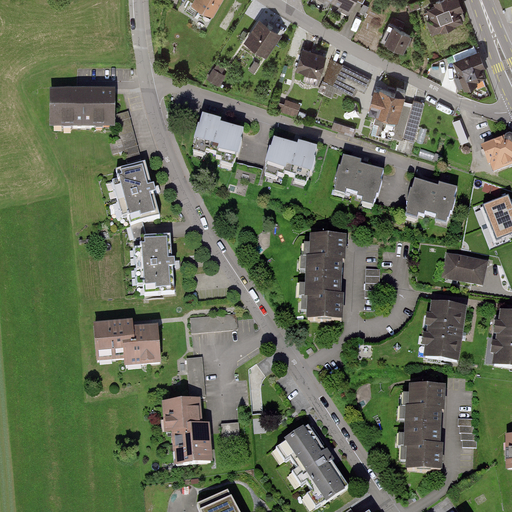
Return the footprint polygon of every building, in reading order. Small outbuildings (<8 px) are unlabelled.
[(221,0),(191,0),(189,4),(211,17),(221,0)] [(364,0),(323,0),(349,13),(355,1),(363,4),(364,0)] [(455,0),(443,0),(422,7),(431,33),(464,22),(455,0)] [(281,34),(258,19),(243,44),(266,58),(281,34)] [(394,27),(386,44),(403,53),(411,35),(394,27)] [(474,52),(450,59),(461,92),(484,85),(474,52)] [(326,60),(304,53),(298,70),(320,77),(326,60)] [(259,57),(252,68),(258,72),(265,61),(259,57)] [(372,79),(333,61),(326,80),(353,95),(357,87),(366,91),(372,79)] [(220,84),(228,67),(219,62),(210,79),(220,84)] [(395,96),(376,90),(368,115),(377,118),(371,136),(391,142),(392,138),(403,102),(406,92),(397,89),(395,96)] [(112,96),(50,95),(50,132),(112,133),(112,96)] [(281,111),(301,113),(302,102),(282,100),(281,111)] [(408,103),(403,102),(392,138),(403,141),(403,139),(415,142),(425,106),(413,102),(413,105),(408,103)] [(129,112),(115,116),(128,165),(142,161),(135,136),(129,112)] [(214,122),(194,116),(185,145),(229,159),(237,133),(213,126),(214,122)] [(511,138),(511,136),(484,146),(495,172),(511,165),(511,138)] [(295,149),(273,143),(265,170),(309,184),(319,150),(297,143),(295,149)] [(360,163),(343,158),(333,192),(376,204),(384,175),(359,167),(360,163)] [(146,164),(116,172),(130,226),(160,218),(146,164)] [(432,190),(408,183),(399,214),(444,227),(455,190),(434,184),(432,190)] [(511,205),(508,197),(482,208),(497,245),(511,239),(511,238),(511,205)] [(346,240),(300,237),(295,321),(341,324),(346,240)] [(171,238),(139,241),(144,297),(176,294),(173,264),(171,238)] [(488,262),(446,254),(441,278),(483,286),(488,262)] [(367,270),(366,270),(366,284),(365,298),(379,298),(380,270),(367,270)] [(467,307),(434,302),(425,358),(458,364),(462,336),(467,307)] [(511,314),(501,313),(494,366),(511,368),(511,314)] [(237,316),(191,320),(192,335),(214,333),(238,331),(237,321),(237,316)] [(132,324),(92,327),(95,362),(122,360),(123,368),(160,365),(157,328),(132,330),(132,324)] [(205,376),(203,358),(188,359),(191,399),(207,398),(205,376)] [(444,385),(409,384),(406,472),(441,473),(444,385)] [(194,402),(156,405),(158,437),(166,436),(167,468),(206,466),(204,427),(196,427),(194,402)] [(461,420),(459,420),(459,427),(460,427),(460,434),(461,434),(461,442),(463,442),(463,449),(477,450),(477,442),(476,442),(476,435),(474,435),(474,428),(473,428),(473,420),(471,420),(461,420)] [(230,425),(222,425),(223,440),(240,439),(239,424),(230,425)] [(311,426),(284,443),(324,507),(351,490),(329,455),(311,426)] [(198,511),(235,511),(228,498),(198,510),(198,511)]
